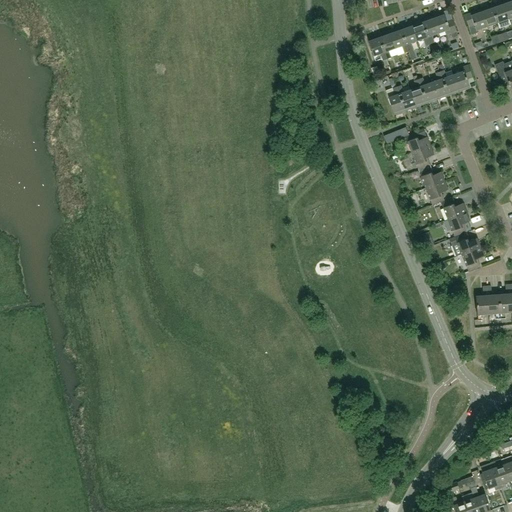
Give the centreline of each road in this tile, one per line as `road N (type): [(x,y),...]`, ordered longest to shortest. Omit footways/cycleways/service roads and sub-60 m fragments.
road 1 (unclassified): [(490,393),(455,362),(359,135),(337,0)]
road 2 (residential): [(511,242),(457,130),(493,116)]
road 3 (unclassified): [(403,511),(490,393)]
road 4 (residential): [(493,116),(452,0)]
